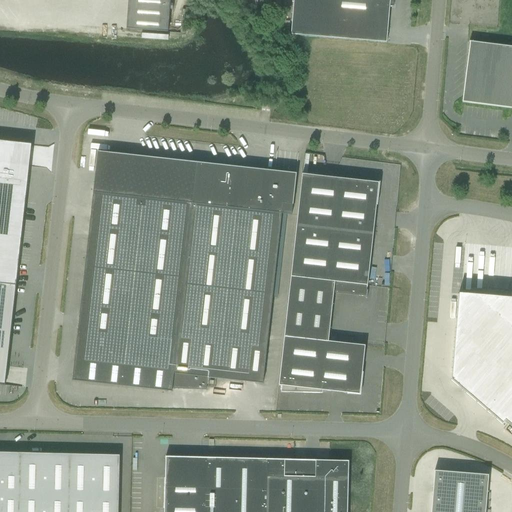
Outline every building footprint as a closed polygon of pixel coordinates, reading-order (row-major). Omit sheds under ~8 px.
[(168,32),(170,0),(128,0),(126,29),(168,32)] [(293,0),(290,35),(386,43),(389,7),(393,7),(393,0),(293,0)] [(469,43),(462,103),(511,109),(511,47),(469,42),(469,43)] [(0,385),(5,386),(31,145),(0,141),(0,385)] [(242,169),(97,153),(72,381),(171,392),(171,389),(208,390),(210,379),(263,385),(281,214),(291,216),(294,188),(273,186),(275,172),(274,172),(274,174),(242,171),(242,169)] [(366,182),(302,175),(278,386),(281,386),(281,393),(322,391),(347,394),(347,395),(349,395),(349,394),(360,395),(361,387),(362,379),(361,379),(362,375),(363,373),(362,373),(365,346),(328,342),(333,293),(365,297),(365,299),(367,299),(367,291),(366,291),(376,206),(377,206),(377,204),(376,203),(377,199),(378,199),(378,192),(379,183),(368,182),(366,181),(366,182)] [(511,298),(458,294),(451,381),(502,425),(505,422),(511,428),(511,298)] [(20,455),(0,454),(0,511),(117,511),(119,456),(20,454),(20,455)] [(165,478),(163,511),(346,511),(348,478),(345,478),(346,466),(315,465),(315,463),(284,463),(284,460),(206,458),(205,479),(165,478)] [(484,511),(488,476),(434,471),(431,511),(484,511)]
